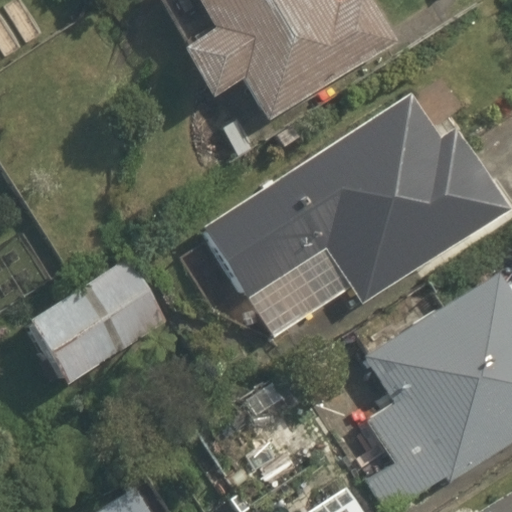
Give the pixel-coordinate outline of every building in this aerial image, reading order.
[(208,0),(223,25),(172,53),(196,98),(242,73),(266,118),(401,44),(377,0),(208,0)] [(511,198),(421,69),(193,230),(243,301),(310,254),(353,314),(511,202),(511,198)] [(126,249),(22,306),(61,379),(165,322),(126,249)] [(387,511),(393,511),(511,432),(511,265),(507,259),(365,353),(394,398),(350,428),(379,470),(366,479),(387,511)] [(511,511),(511,478),(446,511),(511,511)] [(150,511),(133,481),(80,511),(150,511)]
